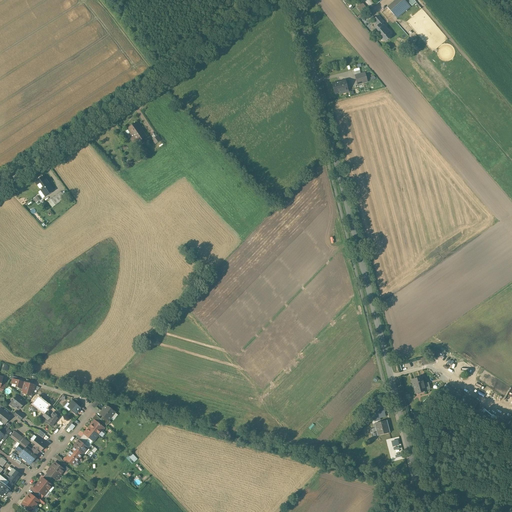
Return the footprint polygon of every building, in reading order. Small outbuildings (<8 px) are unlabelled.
[(403,0),(396,0),(387,8),(394,15),(407,4),(403,0)] [(363,3),(358,7),(363,13),(368,9),(363,3)] [(407,4),(394,15),(397,18),(410,7),(407,4)] [(384,22),(378,16),(373,20),(378,26),(381,23),(382,24),(384,22)] [(382,24),(381,23),(378,26),(379,27),(373,32),(376,35),(377,35),(382,40),(390,33),(382,24)] [(365,73),(355,76),(357,84),(367,81),(365,73)] [(345,81),(332,84),(335,93),(347,90),(345,81)] [(137,123),(128,129),(131,133),(133,135),(141,129),(137,123)] [(141,129),(133,135),(131,133),(128,135),(131,140),(134,137),(138,142),(146,137),(141,129)] [(44,176),(35,182),(41,191),(50,185),(44,176)] [(41,191),(39,192),(43,198),(54,190),(50,185),(41,191)] [(61,192),(51,199),(55,205),(65,198),(61,192)] [(421,377),(411,380),(413,387),(414,387),(416,394),(425,391),(421,377)] [(17,380),(13,379),(13,380),(12,384),(16,385),(17,386),(17,388),(22,389),(24,382),(17,380)] [(22,389),(21,391),(23,392),(24,394),(26,394),(29,384),(24,382),(22,389)] [(35,385),(29,384),(26,394),(29,395),(31,394),(32,391),(33,391),(35,385)] [(484,394),(481,399),(497,407),(501,398),(485,389),(483,393),(484,394)] [(24,402),(17,396),(11,402),(15,405),(14,406),(18,410),(24,402)] [(83,405),(76,399),(74,401),(80,407),(83,405)] [(42,406),(35,401),(32,404),(39,410),(42,406)] [(74,401),(73,401),(69,405),(70,409),(76,414),(79,411),(78,411),(81,408),(80,407),(74,401)] [(508,408),(505,406),(502,413),(510,416),(511,411),(511,406),(509,405),(508,408)] [(103,416),(108,420),(109,420),(115,412),(109,407),(106,406),(100,414),(103,416)] [(23,416),(17,411),(14,416),(20,420),(23,416)] [(5,413),(0,419),(0,421),(4,424),(10,417),(5,413)] [(59,417),(53,413),(51,415),(49,417),(55,422),(59,417)] [(101,421),(95,415),(92,419),(95,421),(99,424),(101,421)] [(108,420),(103,416),(100,419),(106,426),(111,422),(109,420),(108,420)] [(55,422),(49,417),(47,420),(45,422),(51,427),(55,422)] [(71,420),(64,429),(67,431),(74,422),(71,420)] [(386,420),(375,423),(378,436),(390,433),(386,420)] [(95,421),(93,424),(92,425),(89,427),(90,428),(92,429),(98,434),(99,435),(104,428),(101,426),(99,424),(95,421)] [(7,423),(3,430),(10,434),(12,430),(9,429),(11,425),(7,423)] [(29,428),(22,423),(19,428),(25,433),(29,428)] [(90,428),(88,431),(87,430),(84,434),(90,438),(91,439),(92,437),(95,440),(99,435),(98,434),(92,429),(90,428)] [(45,435),(39,430),(37,434),(43,438),(45,435)] [(22,437),(14,432),(10,437),(17,442),(17,443),(18,442),(21,438),(22,437)] [(45,445),(37,438),(33,443),(35,445),(33,447),(39,452),(45,445)] [(29,444),(23,439),(19,444),(25,448),(29,452),(32,450),(27,446),(29,444)] [(85,445),(79,440),(74,447),(83,454),(88,448),(85,445)] [(19,444),(16,448),(15,449),(21,453),(25,448),(19,444)] [(33,447),(32,450),(29,452),(36,457),(39,452),(33,447)] [(67,458),(66,458),(64,460),(67,462),(68,461),(73,465),(76,462),(77,462),(83,454),(74,447),(75,447),(73,451),(74,451),(73,453),(71,451),(69,453),(70,454),(67,458)] [(29,452),(25,448),(21,453),(19,456),(30,464),(36,457),(29,452)] [(133,464),(138,459),(133,453),(127,458),(133,464)] [(61,467),(55,462),(53,465),(53,466),(52,468),(61,475),(65,470),(61,467)] [(61,475),(52,468),(50,470),(49,470),(47,473),(52,477),(57,480),(61,475)] [(15,471),(9,479),(14,483),(21,475),(15,471)] [(43,478),(40,481),(41,481),(39,484),(48,491),(52,485),(48,482),(43,478)] [(14,484),(8,480),(7,481),(4,484),(10,489),(14,484)] [(10,489),(4,484),(1,482),(0,482),(0,496),(1,497),(3,494),(5,496),(10,489)] [(48,491),(39,484),(37,486),(37,485),(35,488),(37,490),(40,492),(44,496),(48,491)] [(38,499),(30,494),(26,499),(27,499),(36,506),(40,501),(38,499)] [(46,502),(40,497),(38,499),(40,501),(44,505),(46,502)] [(36,506),(27,499),(25,501),(22,504),(29,510),(32,511),(36,506)]
